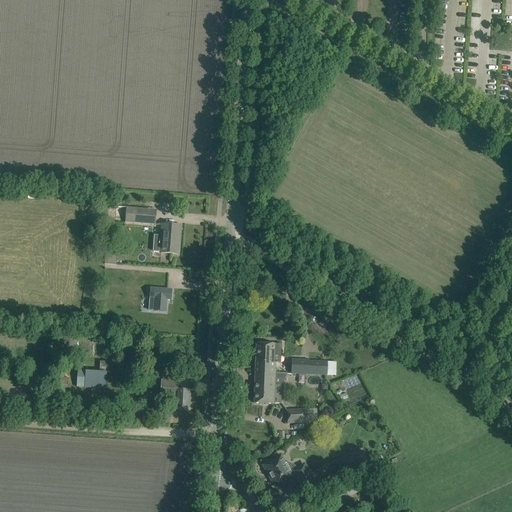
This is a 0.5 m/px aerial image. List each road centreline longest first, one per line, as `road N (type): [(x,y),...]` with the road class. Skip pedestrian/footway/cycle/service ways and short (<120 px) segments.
road 1 (tertiary): [(213,477),(247,0)]
road 2 (track): [(463,380),(229,235)]
road 3 (unclassified): [(511,118),(306,0)]
road 4 (track): [(0,423),(216,435)]
